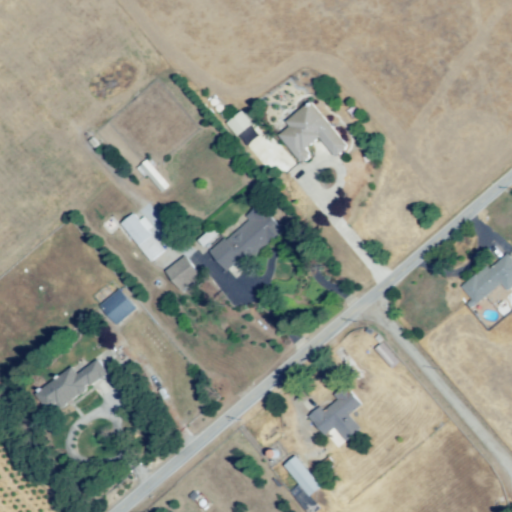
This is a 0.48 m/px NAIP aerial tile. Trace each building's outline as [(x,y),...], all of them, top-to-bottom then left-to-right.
[(276,134),(311,105),(348,149),(335,160),(319,140),(297,159),(276,134)] [(251,123),(241,110),(226,122),(236,135),(251,123)] [(161,192),(169,185),(145,159),(137,167),(161,192)] [(258,200),(284,230),(269,242),(265,237),(246,253),(234,239),(252,224),(243,213),(258,200)] [(134,214),(167,251),(152,264),(119,227),(134,214)] [(221,238),(209,249),(226,270),(235,255),(221,238)] [(476,302),(511,274),(511,257),(505,249),(461,284),(476,302)] [(163,272),(186,256),(198,274),(176,290),(163,272)] [(124,307),(100,281),(110,272),(133,299),(124,307)] [(116,324),(136,307),(119,288),(99,305),(116,324)] [(391,367),(399,361),(382,342),(374,348),(391,367)] [(97,358),(78,373),(69,361),(31,388),(51,415),(108,373),(97,358)] [(348,392),(327,411),(319,402),(305,414),(324,436),(333,428),(342,439),(355,428),(343,415),(357,402),(348,392)] [(296,456),(322,486),(309,497),(284,466),(296,456)]
